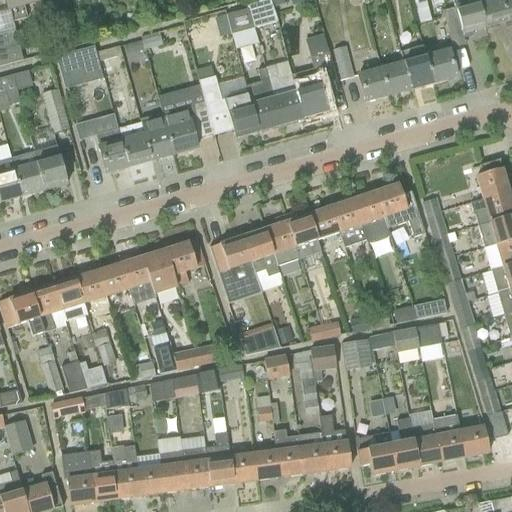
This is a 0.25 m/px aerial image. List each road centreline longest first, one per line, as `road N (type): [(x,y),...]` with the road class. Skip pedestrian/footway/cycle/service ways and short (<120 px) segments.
road 1 (unclassified): [(0,256),(505,118)]
road 2 (unclassified): [(511,472),(371,500),(360,511)]
